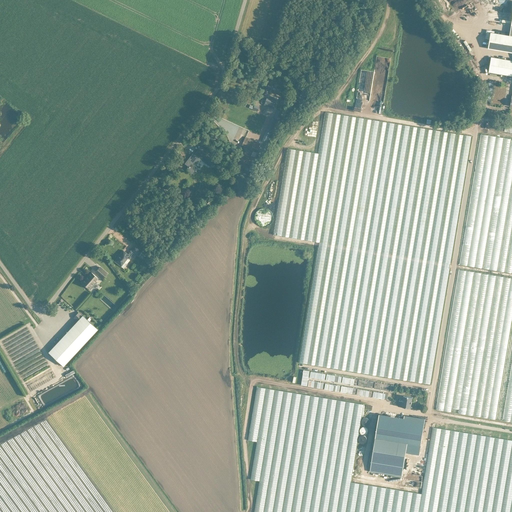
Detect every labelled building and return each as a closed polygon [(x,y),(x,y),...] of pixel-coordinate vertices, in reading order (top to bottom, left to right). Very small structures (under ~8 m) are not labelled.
[(511,35),(494,32),(494,31),(487,30),(486,38),(489,38),(488,48),(511,52),(511,35)] [(511,60),(491,56),(488,71),(511,75),(511,60)] [(501,104),(504,85),(486,83),(483,102),(501,104)] [(278,99),(268,95),(265,93),(262,101),(265,102),(264,104),(274,108),(278,99)] [(252,103),(250,109),(258,112),(260,107),(252,103)] [(273,117),(263,140),(268,142),(278,120),(273,117)] [(201,136),(196,142),(199,144),(204,138),(201,136)] [(253,150),(251,156),(244,153),(240,162),(246,165),(245,166),(250,168),(255,158),(257,152),(256,152),(260,143),(246,137),(242,145),(253,150)] [(192,154),(185,164),(189,166),(187,168),(188,171),(191,173),(194,173),(197,169),(196,167),(194,165),(199,158),(210,166),(214,161),(199,149),(194,156),(192,154)] [(123,250),(115,261),(121,266),(128,258),(129,259),(134,253),(138,256),(142,251),(135,245),(131,250),(131,251),(128,255),(123,250)] [(100,267),(99,267),(95,272),(102,278),(107,273),(100,267)] [(95,280),(98,278),(91,272),(87,276),(88,276),(82,283),(88,288),(92,285),(93,286),(97,282),(95,280)] [(63,366),(97,329),(83,315),(82,316),(78,312),(74,317),(78,320),(48,352),(63,366)] [(15,344),(8,339),(5,344),(11,347),(10,350),(13,352),(14,349),(12,348),(15,344)] [(17,360),(33,392),(59,379),(44,349),(35,353),(38,360),(35,362),(36,365),(38,364),(39,366),(30,370),(28,365),(25,366),(21,358),(17,360)] [(334,375),(332,388),(391,398),(393,384),(334,375)] [(271,389),(250,511),(278,511),(276,504),(284,506),(295,441),(296,441),(299,438),(303,442),(304,435),(333,440),(333,443),(339,444),(338,451),(343,456),(340,457),(344,460),(345,456),(354,485),(368,406),(271,389)] [(398,406),(411,408),(412,397),(403,396),(402,402),(399,401),(398,406)] [(421,445),(424,426),(424,422),(404,419),(404,418),(379,414),(375,438),(371,461),(403,466),(407,443),(421,445)] [(511,440),(436,428),(426,494),(355,483),(370,508),(378,504),(382,511),(386,511),(388,509),(388,511),(435,511),(452,480),(454,483),(455,474),(479,461),(495,469),(494,472),(495,471),(505,476),(511,477),(511,440)]
